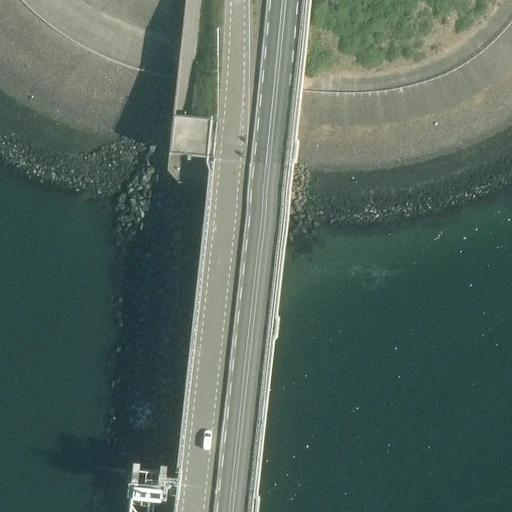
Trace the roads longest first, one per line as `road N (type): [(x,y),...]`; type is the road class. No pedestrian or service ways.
road 1 (primary): [(227,511),(282,0)]
road 2 (unclassified): [(189,511),(235,0)]
